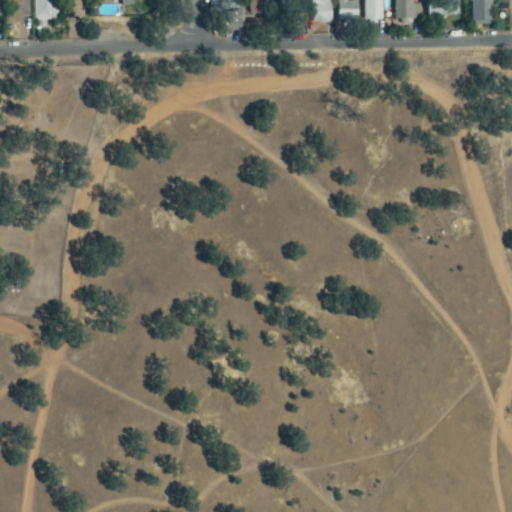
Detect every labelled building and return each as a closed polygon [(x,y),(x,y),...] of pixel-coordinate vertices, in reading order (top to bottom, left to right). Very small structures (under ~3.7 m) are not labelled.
[(28,17),(27,0),(2,0),(3,24),(21,23),(21,18),(28,17)] [(55,0),(31,0),(32,21),(56,21),(55,0)] [(79,21),(79,0),(62,0),(62,20),(79,21)] [(246,0),(247,11),(272,10),(271,0),(246,0)] [(277,0),(278,14),(303,13),(302,0),(277,0)] [(310,0),(311,23),(330,23),(329,0),(310,0)] [(356,2),(345,1),(345,0),(335,0),(335,22),(356,22),(356,2)] [(381,21),(380,0),(361,0),(362,22),(381,21)] [(393,0),(393,20),(417,20),(417,4),(411,4),(411,0),(393,0)] [(425,0),(426,18),(457,17),(456,0),(425,0)] [(468,0),(470,23),(491,22),(490,0),(468,0)] [(239,10),(224,10),(224,32),(240,32),(239,10)]
